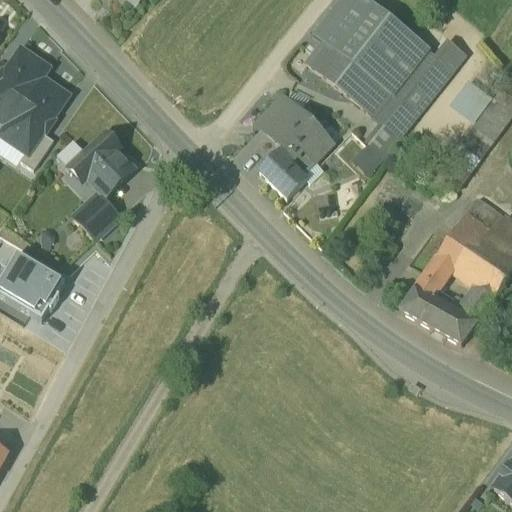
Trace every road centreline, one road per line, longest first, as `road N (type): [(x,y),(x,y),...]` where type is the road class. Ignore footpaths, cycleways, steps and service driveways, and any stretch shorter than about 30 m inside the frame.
road 1 (tertiary): [(36,0),(338,309),(404,357),(511,415)]
road 2 (track): [(266,238),(93,511)]
road 3 (track): [(325,0),(195,160)]
